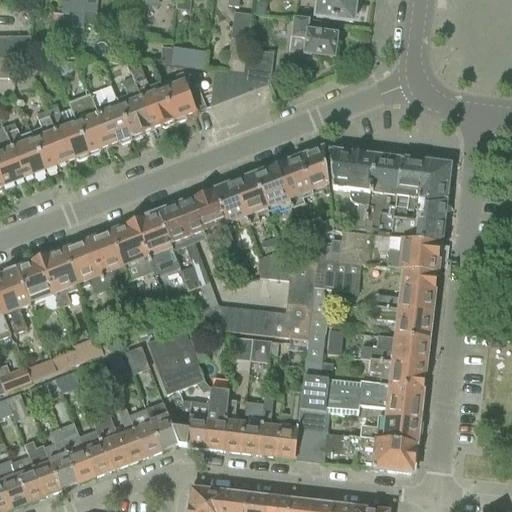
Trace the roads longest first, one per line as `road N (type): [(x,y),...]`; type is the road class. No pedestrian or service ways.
road 1 (residential): [(415,86),(0,244)]
road 2 (residential): [(435,498),(477,115)]
road 3 (residential): [(435,498),(175,472)]
